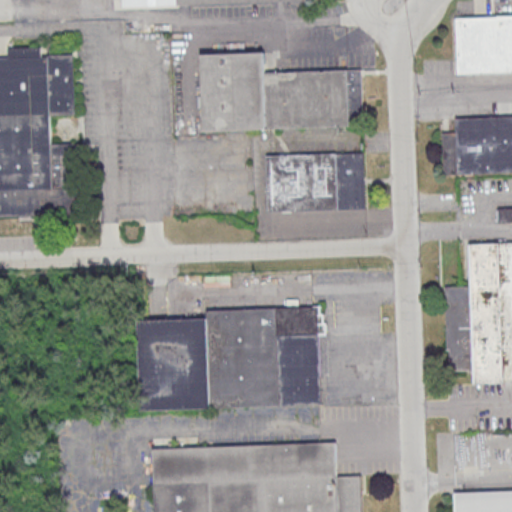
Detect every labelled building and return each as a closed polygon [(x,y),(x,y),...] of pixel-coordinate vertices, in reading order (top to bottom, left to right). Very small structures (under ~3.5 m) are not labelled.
[(511,70),(457,73),(455,17),(511,14),(511,70)] [(0,57),(0,215),(76,214),(74,143),(52,143),(51,115),(75,114),(73,54),(41,55),(41,47),(8,48),(8,57),(0,57)] [(364,126),(363,69),(265,71),(265,52),(201,53),(203,130),(364,126)] [(454,117),(511,115),(511,171),(456,174),(454,117)] [(266,154),(267,210),(366,209),(366,153),(266,154)] [(498,221),(511,221),(511,207),(498,208),(498,221)] [(511,381),(474,383),(473,367),(446,368),(443,286),(470,284),(468,243),(511,240),(511,381)] [(207,309),(207,318),(139,320),(141,409),(321,405),(319,332),(324,332),(323,306),(207,309)] [(152,448),(154,511),(363,511),(362,474),(337,476),(335,440),(152,448)] [(456,511),(456,495),(511,493),(511,511),(456,511)]
